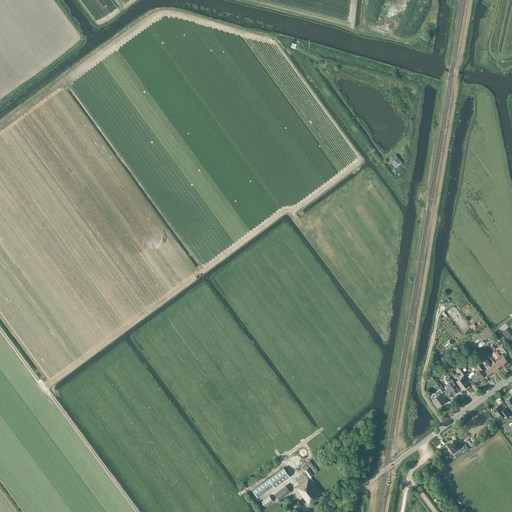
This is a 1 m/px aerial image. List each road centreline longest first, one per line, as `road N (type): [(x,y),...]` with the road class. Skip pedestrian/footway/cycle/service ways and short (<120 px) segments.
road 1 (track): [(276,219),(45,387),(0,327)]
road 2 (unclassified): [(328,511),(511,376)]
road 3 (track): [(0,125),(143,19)]
road 4 (track): [(444,274),(422,393),(445,425)]
road 5 (track): [(45,387),(137,511)]
